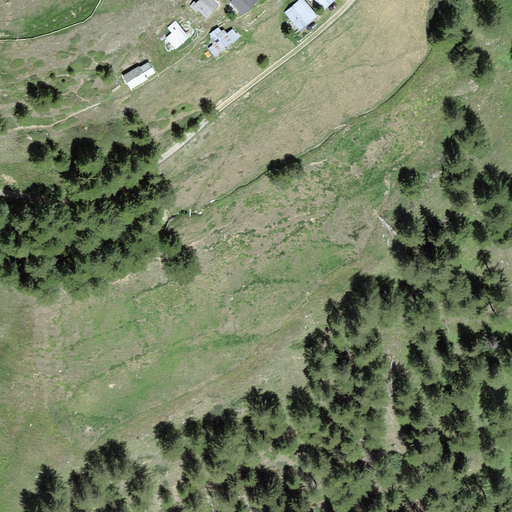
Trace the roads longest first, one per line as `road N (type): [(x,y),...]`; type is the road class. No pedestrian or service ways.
road 1 (track): [(365,0),(106,189),(53,204),(0,196)]
road 2 (track): [(144,86),(220,19),(250,25),(292,0)]
